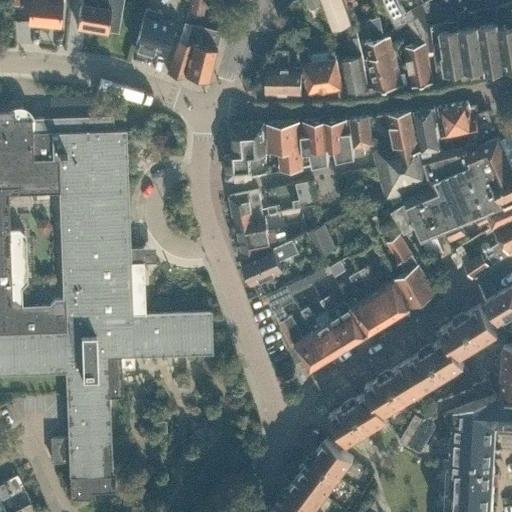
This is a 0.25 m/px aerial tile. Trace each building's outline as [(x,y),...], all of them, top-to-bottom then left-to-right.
[(29,0),(28,19),(59,21),(60,0),(29,0)] [(83,0),(84,0),(82,0),(78,24),(107,29),(108,25),(118,27),(122,0),(83,0)] [(191,0),(190,9),(198,11),(200,2),(203,3),(204,0),(191,0)] [(354,20),(347,0),(322,0),(332,27),(354,20)] [(511,0),(383,0),(397,26),(409,19),(418,14),(426,30),(430,50),(433,49),(438,73),(449,71),(450,76),(511,66),(511,0)] [(134,44),(138,45),(137,49),(150,53),(152,49),(165,53),(174,22),(159,18),(161,10),(146,5),(134,44)] [(418,14),(409,19),(411,29),(414,29),(416,42),(405,44),(413,83),(433,79),(428,51),(430,50),(426,30),(418,14)] [(390,34),(385,36),(381,15),(368,17),(371,37),(365,39),(369,55),(366,56),(374,86),(403,83),(390,34)] [(193,43),(185,71),(209,77),(216,47),(200,43),(205,26),(191,22),(186,41),(193,43)] [(351,55),(340,57),(347,87),(369,86),(358,35),(347,37),(351,55)] [(179,39),(167,70),(184,75),(185,71),(193,43),(186,41),(179,39)] [(335,58),(311,60),(308,45),(298,47),(302,60),(301,60),(309,91),(342,87),(335,58)] [(264,66),(269,66),(269,90),(302,90),(302,65),(289,64),(289,47),(275,47),(275,52),(272,52),(264,66)] [(14,117),(14,109),(0,109),(0,370),(66,368),(70,472),(69,472),(69,473),(71,472),(72,493),(71,493),(71,495),(91,494),(91,488),(116,487),(115,486),(114,469),(111,469),(109,392),(122,391),(120,353),(212,349),(210,309),(145,311),(143,260),(142,245),(129,245),(125,127),(112,127),(111,100),(90,101),(90,102),(90,114),(14,117)] [(473,139),(476,139),(484,135),(481,128),(476,112),(471,113),(468,100),(454,102),(460,132),(471,130),(473,139)] [(451,134),(460,132),(454,102),(438,105),(441,118),(437,119),(442,148),(453,145),(451,134)] [(413,109),(423,153),(442,148),(437,119),(435,106),(413,109)] [(488,108),(478,111),(481,121),(491,118),(488,108)] [(387,112),(394,144),(374,149),(382,181),(383,181),(386,197),(428,184),(420,147),(413,109),(387,112)] [(365,152),(365,148),(364,144),(373,142),(368,114),(350,116),(356,154),(365,152)] [(336,151),(338,158),(356,155),(351,129),(347,129),(346,116),(304,118),(305,132),(301,132),(303,154),(311,154),(314,164),(330,160),(329,151),(336,151)] [(300,118),(268,120),(270,148),(280,148),(282,168),(304,166),(300,118)] [(234,153),(225,154),(229,176),(252,173),(249,153),(266,151),(264,120),(231,123),(234,153)] [(413,214),(410,215),(412,219),(415,218),(422,236),(445,226),(453,223),(459,220),(460,220),(475,213),(511,197),(511,166),(511,165),(511,164),(511,132),(499,137),(499,135),(478,144),(476,139),(473,139),(458,145),(457,144),(453,145),(442,148),(423,153),(427,173),(432,184),(405,195),(413,214)] [(300,197),(293,198),(295,206),(305,204),(315,201),(310,178),(296,181),(300,197)] [(236,223),(265,217),(260,188),(230,194),(236,223)] [(493,224),(511,216),(511,198),(476,214),(479,222),(490,217),(493,224)] [(308,229),(309,228),(321,223),(315,201),(305,204),(307,210),(303,211),(308,229)] [(277,202),(268,204),(270,212),(278,210),(277,202)] [(415,226),(412,219),(410,215),(405,202),(391,210),(404,232),(415,226)] [(511,216),(493,224),(501,238),(492,245),(495,250),(489,253),(494,261),(511,249),(511,216)] [(277,241),(287,239),(288,239),(285,229),(276,232),(276,229),(270,231),(268,231),(266,217),(265,217),(236,223),(241,254),(243,259),(257,252),(257,251),(260,250),(260,248),(270,246),(269,240),(277,238),(277,241)] [(453,223),(445,226),(451,239),(465,232),(459,220),(453,223)] [(324,222),(321,223),(309,228),(308,229),(318,253),(335,246),(324,222)] [(386,240),(398,261),(412,252),(400,232),(386,240)] [(294,236),(288,239),(287,239),(257,252),(243,259),(253,282),(283,268),(279,258),(300,249),(294,236)] [(404,271),(394,276),(411,305),(414,303),(417,303),(422,300),(423,297),(435,290),(412,252),(398,261),(404,271)] [(485,256),(467,268),(473,275),(490,264),(485,256)] [(330,264),(336,273),(346,267),(341,258),(330,264)] [(411,305),(394,276),(383,283),(369,262),(360,268),(359,268),(389,318),(411,305)] [(317,268),(310,272),(313,279),(320,275),(317,270),(317,268)] [(359,268),(350,273),(363,295),(352,302),(354,304),(369,330),(373,328),(376,328),(380,325),(381,323),(389,318),(359,268)] [(290,288),(292,292),(305,286),(301,276),(288,282),(288,283),(290,288)] [(511,282),(486,299),(498,319),(506,315),(506,314),(510,312),(511,315),(511,282)] [(292,292),(290,288),(288,283),(267,293),(291,344),(295,343),(309,366),(327,356),(312,330),(299,338),(282,304),(294,299),(292,292)] [(321,297),(327,309),(329,308),(348,343),(369,330),(354,304),(338,314),(334,307),(338,305),(331,292),(321,297)] [(480,302),(440,327),(445,335),(446,334),(459,355),(498,331),(480,302)] [(307,305),(300,309),(312,330),(327,356),(337,349),(341,350),(345,347),(346,344),(348,343),(329,308),(327,309),(314,317),(307,305)] [(406,359),(424,388),(464,363),(459,355),(446,334),(445,335),(406,359)] [(511,389),(511,342),(504,342),(501,388),(511,389)] [(406,359),(365,383),(368,389),(370,388),(384,412),(424,388),(406,359)] [(474,386),(434,401),(437,410),(494,389),(489,377),(473,383),(474,386)] [(370,388),(368,389),(330,412),(347,442),(388,417),(384,412),(370,388)] [(490,511),(496,421),(511,422),(511,393),(497,393),(498,391),(495,392),(472,398),(447,408),(453,424),(454,424),(454,432),(453,432),(451,456),(452,456),(449,511),(490,511)] [(415,412),(400,439),(408,444),(413,436),(417,428),(422,421),(424,417),(415,412)] [(432,414),(424,417),(422,421),(434,428),(436,425),(432,414)] [(434,428),(422,421),(417,428),(430,436),(434,428)] [(430,436),(417,428),(413,436),(425,444),(430,436)] [(68,434),(50,435),(51,459),(69,459),(68,434)] [(326,435),(299,471),(326,492),(354,456),(326,435)] [(413,436),(408,444),(418,450),(422,449),(425,444),(413,436)] [(270,509),(273,511),(311,511),(326,492),(299,471),(270,509)] [(0,511),(6,511),(0,499),(0,496),(9,492),(3,480),(0,481),(0,511)]
